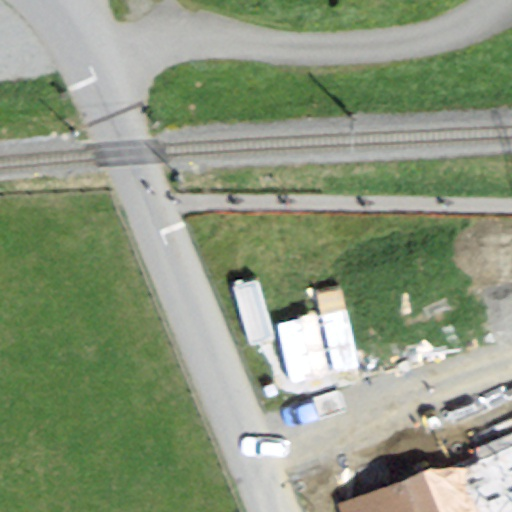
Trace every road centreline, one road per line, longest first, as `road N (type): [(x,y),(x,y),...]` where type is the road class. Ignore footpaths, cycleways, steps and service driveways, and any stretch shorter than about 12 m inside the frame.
road 1 (residential): [(288,511),(91,44)]
road 2 (residential): [(500,0),(429,39),(385,46),(91,44)]
